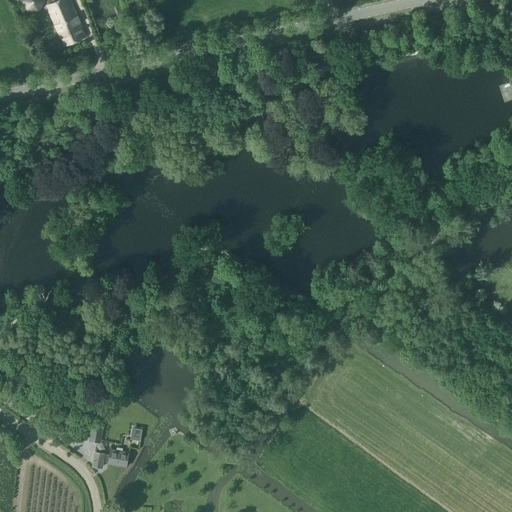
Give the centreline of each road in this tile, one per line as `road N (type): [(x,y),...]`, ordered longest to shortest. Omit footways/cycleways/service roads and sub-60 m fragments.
road 1 (tertiary): [(0,94),(427,0)]
road 2 (unclassified): [(96,511),(78,468),(0,412)]
